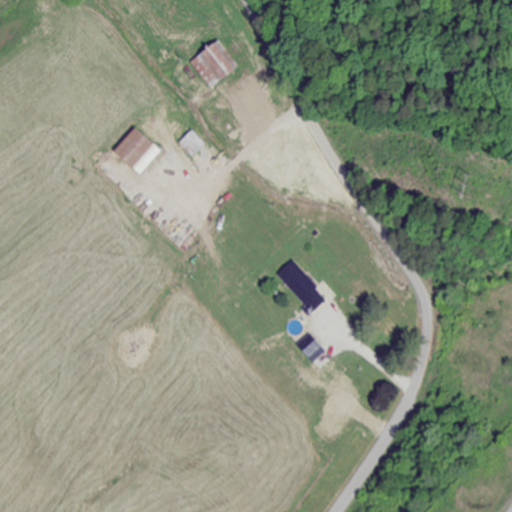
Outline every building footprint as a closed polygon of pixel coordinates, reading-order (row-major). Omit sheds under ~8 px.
[(191,63),(212,90),(249,61),(228,34),(191,63)] [(163,153),(139,129),(116,151),(141,176),(163,153)] [(180,144),(194,158),(207,146),(193,132),(180,144)] [(279,275),(311,316),(329,301),(297,260),(279,275)] [(299,346),(314,364),(327,352),(311,335),(299,346)] [(335,404),(345,413),(351,406),(349,405),(351,402),(343,396),(335,404)] [(314,435),(330,446),(347,421),(331,410),(314,435)]
